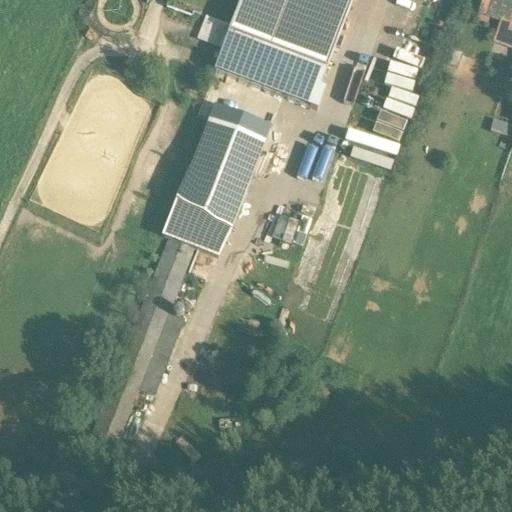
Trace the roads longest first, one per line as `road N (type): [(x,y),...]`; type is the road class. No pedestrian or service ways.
road 1 (track): [(126,511),(292,101)]
road 2 (track): [(160,0),(148,33),(87,55),(0,228)]
road 3 (track): [(383,511),(511,462)]
